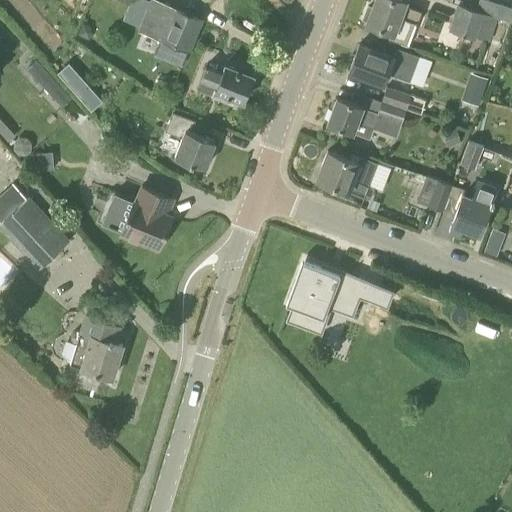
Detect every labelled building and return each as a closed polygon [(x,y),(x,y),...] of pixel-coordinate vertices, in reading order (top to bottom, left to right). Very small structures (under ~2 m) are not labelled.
[(157,0),(149,0),(138,26),(163,36),(155,54),(180,64),(179,64),(182,65),(189,49),(202,18),(177,8),(157,0)] [(402,0),(375,0),(375,1),(373,7),(368,6),(363,18),(368,21),(367,23),(391,32),(389,38),(408,45),(417,23),(421,11),(404,4),(406,1),(402,0)] [(511,7),(497,3),(493,15),(511,21),(511,16),(511,7)] [(498,17),(484,13),(459,5),(450,31),(475,40),(477,35),(490,40),(498,17)] [(83,22),(77,34),(87,40),(89,38),(93,33),(90,26),(83,22)] [(383,82),(386,74),(408,82),(419,55),(397,47),(393,57),(359,44),(349,70),(383,82)] [(27,68),(62,107),(72,98),(37,59),(27,68)] [(69,59),(57,68),(87,109),(99,101),(69,59)] [(196,89),(228,101),(230,95),(244,100),(254,75),(224,64),(222,72),(205,65),(196,89)] [(476,74),(473,82),(486,87),(489,78),(476,74)] [(384,101),(407,109),(412,95),(389,87),(384,101)] [(337,97),(327,123),(354,133),(358,122),(389,134),(396,116),(403,119),(407,109),(384,101),(380,113),(337,97)] [(205,167),(215,140),(189,131),(194,120),(173,112),(166,130),(183,136),(175,157),(193,164),(194,162),(205,167)] [(457,128),(443,132),(448,146),(461,142),(457,128)] [(483,145),(469,140),(460,162),(475,167),(483,145)] [(52,167),(51,150),(31,151),(33,168),(52,167)] [(358,162),(328,150),(317,179),(349,191),(349,190),(365,196),(377,165),(360,158),(358,162)] [(442,210),(452,184),(426,174),(417,201),(442,210)] [(453,220),(449,231),(461,235),(464,226),(480,232),(486,217),(486,216),(488,210),(490,206),(490,204),(496,188),(479,182),(475,193),(475,195),(474,197),(473,198),(471,198),(470,197),(462,194),(453,220)] [(0,224),(39,268),(69,241),(29,196),(26,199),(13,184),(0,195),(0,224)] [(134,200),(121,232),(159,248),(173,216),(167,213),(174,198),(142,185),(136,201),(134,200)] [(488,239),(483,251),(497,256),(502,244),(488,239)] [(294,280),(286,302),(292,304),(296,306),(292,318),(319,328),(329,302),(351,310),(357,294),(368,299),(375,281),(359,275),(358,279),(308,260),(302,258),(294,280)] [(75,348),(70,363),(81,367),(112,376),(113,373),(114,373),(118,361),(117,361),(118,358),(120,359),(124,348),(122,347),(123,344),(112,341),(113,339),(111,339),(115,324),(86,315),(81,331),(77,330),(74,331),(72,334),(71,336),(71,338),(72,340),(74,342),(77,343),(75,348)]
